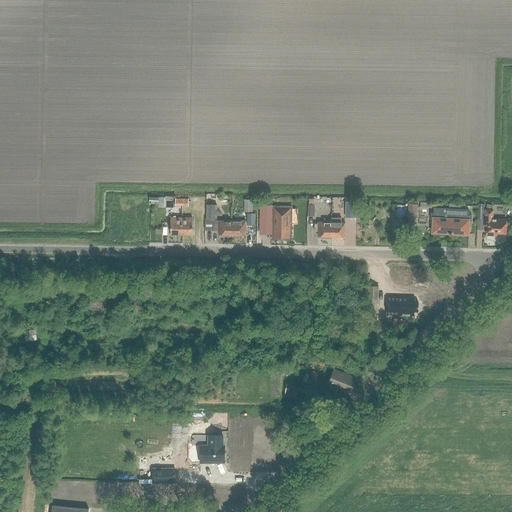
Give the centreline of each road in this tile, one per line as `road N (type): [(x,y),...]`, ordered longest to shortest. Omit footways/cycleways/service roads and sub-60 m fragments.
road 1 (unclassified): [(497,265),(451,254),(0,249)]
road 2 (tertiary): [(238,511),(497,265)]
